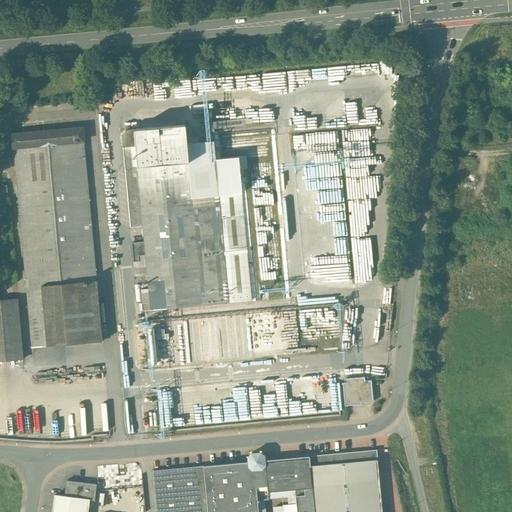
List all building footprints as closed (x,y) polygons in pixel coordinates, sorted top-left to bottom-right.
[(374,73),(380,73),(379,58),(348,58),(349,74),(359,74),(359,70),(374,70),(374,73)] [(14,97),(5,98),(5,107),(15,106),(14,97)] [(194,120),(120,132),(135,227),(145,225),(147,240),(132,243),(136,264),(148,268),(153,302),(144,303),(145,312),(216,301),(226,274),(207,266),(215,265),(214,257),(207,258),(214,261),(205,262),(203,248),(218,246),(223,234),(225,251),(232,254),(235,248),(253,245),(239,155),(221,158),(218,139),(197,142),(194,120)] [(83,128),(12,134),(32,348),(102,341),(83,128)] [(7,185),(0,185),(0,198),(8,198),(7,185)] [(355,267),(356,281),(366,280),(365,266),(355,267)] [(488,285),(505,285),(504,274),(488,275),(488,285)] [(0,360),(25,358),(21,297),(0,298),(0,360)] [(365,377),(346,379),(346,383),(342,383),(345,406),(356,405),(356,403),(373,401),(371,380),(365,381),(365,377)] [(263,492),(295,489),(300,489),(312,487),(312,495),(313,511),(382,511),(376,450),(309,456),(265,460),(266,472),(261,472),(263,492)] [(254,462),(153,471),(154,481),(255,472),(254,462)] [(255,472),(154,481),(157,511),(256,511),(259,511),(257,498),(255,473),(255,472)] [(257,498),(264,498),(263,492),(261,472),(255,473),(257,498)] [(97,484),(67,480),(65,496),(55,495),(52,511),(83,511),(85,499),(94,501),(97,484)] [(300,489),(300,496),(312,495),(312,487),(300,489)] [(282,496),(295,495),(295,489),(263,492),(264,498),(282,496)] [(297,511),(313,511),(312,495),(300,496),(300,489),(295,489),(295,495),(297,511)] [(297,511),(295,495),(282,496),(283,506),(274,507),(274,511),(297,511)]
